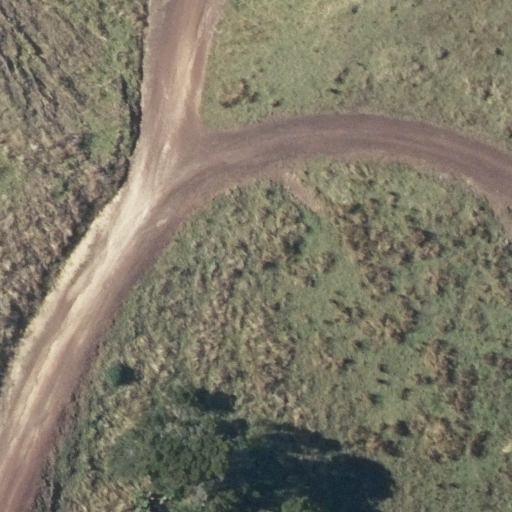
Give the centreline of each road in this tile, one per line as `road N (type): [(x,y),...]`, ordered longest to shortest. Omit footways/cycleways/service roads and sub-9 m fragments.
road 1 (track): [(8,511),(138,213),(167,111),(185,0)]
road 2 (track): [(138,213),(198,153),(374,135),(511,238)]
